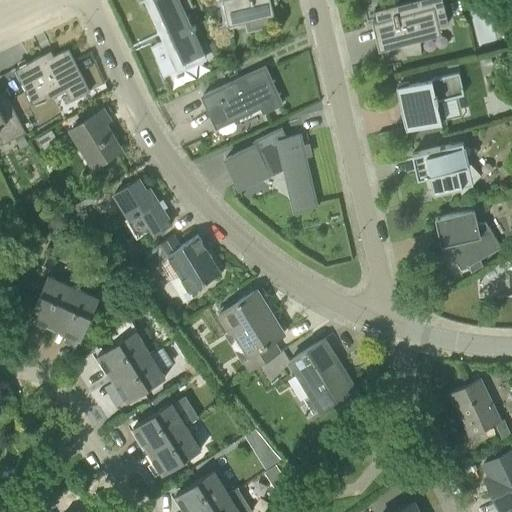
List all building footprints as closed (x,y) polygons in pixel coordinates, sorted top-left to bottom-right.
[(177,72),(206,59),(185,10),(193,6),(190,0),(145,0),(168,51),(156,57),(164,75),(176,70),(177,72)] [(224,0),(229,23),(244,20),(247,32),(270,27),(267,14),(274,13),(270,0),(224,0)] [(454,43),(449,22),(444,0),(410,0),(365,12),(368,22),(374,21),(380,49),(395,45),(398,56),(403,54),(404,57),(422,55),(422,50),(454,43)] [(83,77),(69,48),(45,60),(42,55),(16,68),(33,102),(56,90),(63,104),(59,106),(64,115),(78,108),(73,99),(90,90),(83,77)] [(264,111),(281,103),(265,67),(203,94),(215,121),(245,108),(247,111),(261,105),(264,111)] [(397,87),(407,130),(442,121),(437,100),(464,94),(459,72),(397,87)] [(0,125),(6,122),(15,139),(25,134),(8,100),(0,103),(0,125)] [(99,162),(120,149),(98,113),(71,129),(82,147),(87,144),(99,162)] [(44,149),(58,141),(51,129),(37,137),(44,149)] [(257,145),(226,159),(239,189),(240,189),(238,183),(255,176),(258,181),(260,180),(257,175),(284,163),(285,169),(294,210),(317,205),(306,158),(303,146),(300,135),(286,138),(281,129),(255,141),(257,145)] [(29,144),(24,135),(16,140),(20,149),(29,144)] [(468,163),(463,141),(412,153),(418,177),(430,175),(434,194),(457,189),(462,193),(470,186),(473,185),(473,183),(482,175),(470,162),(468,163)] [(147,189),(140,178),(114,193),(130,218),(126,221),(137,239),(152,230),(154,233),(172,223),(150,187),(147,189)] [(91,194),(74,204),(81,216),(98,206),(91,194)] [(478,224),(474,208),(435,217),(442,244),(452,242),(454,254),(457,262),(461,269),(469,265),(471,272),(483,264),(479,259),(500,246),(486,222),(478,224)] [(181,245),(174,234),(145,252),(153,266),(169,256),(190,290),(221,271),(198,235),(181,245)] [(106,262),(111,252),(95,244),(90,255),(106,262)] [(55,326),(73,286),(48,275),(30,315),(55,326)] [(99,298),(73,286),(55,326),(67,332),(64,339),(76,345),(79,337),(81,338),(99,298)] [(269,312),(256,290),(220,312),(230,330),(232,329),(247,354),(243,357),(250,370),(281,351),(273,339),(284,332),(271,310),(269,312)] [(105,365),(112,375),(149,353),(135,330),(137,329),(125,311),(109,328),(117,341),(98,353),(105,365)] [(322,410),(356,389),(324,338),(291,359),(322,410)] [(149,353),(112,375),(127,400),(164,377),(149,353)] [(501,419),(481,377),(452,391),(472,433),(495,422),(502,437),(511,433),(504,417),(501,419)] [(148,449),(185,425),(171,402),(134,425),(148,449)] [(200,449),(185,425),(148,449),(163,472),(168,470),(200,449)] [(501,510),(511,504),(511,449),(484,463),(495,487),(491,489),(501,510)] [(176,493),(187,511),(196,511),(228,493),(213,470),(176,493)] [(239,511),(228,493),(196,511),(239,511)] [(417,511),(412,502),(390,511),(417,511)]
